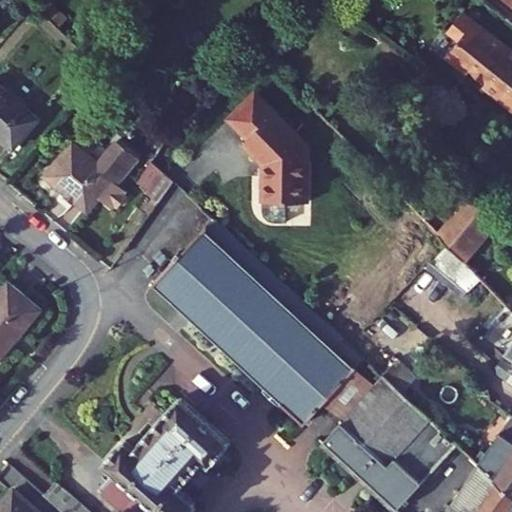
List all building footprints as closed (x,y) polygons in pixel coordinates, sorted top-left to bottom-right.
[(511,47),(466,10),(451,29),(462,38),(448,58),(468,74),(471,70),(487,82),(485,84),(511,106),(511,47)] [(0,85),(0,130),(16,144),(38,117),(0,85)] [(309,145),(256,92),(230,117),(249,137),(244,142),(258,156),(264,156),(262,201),(263,204),(264,206),(264,208),(266,211),(268,213),(271,216),(271,217),(274,218),(276,219),(278,220),(281,221),(282,221),(284,221),(286,221),(286,201),(306,201),(309,145)] [(74,140),(52,166),(60,173),(54,180),(89,209),(113,181),(117,184),(139,158),(118,139),(99,162),(74,140)] [(154,162),(140,182),(150,187),(147,193),(160,201),(175,181),(154,162)] [(52,166),(46,172),(54,180),(60,173),(52,166)] [(501,218),(475,193),(441,233),(449,241),(459,252),(466,260),(501,218)] [(227,243),(209,225),(157,283),(269,387),(264,392),(281,407),(283,404),(306,425),(326,404),(357,371),(223,247),(227,243)] [(459,252),(449,241),(426,264),(438,275),(444,268),(443,267),(459,252)] [(466,260),(459,252),(443,267),(444,268),(438,275),(449,284),(470,263),(466,260)] [(482,275),(470,263),(449,284),(462,295),(482,275)] [(11,282),(0,295),(0,358),(1,359),(43,309),(11,282)] [(511,355),(507,352),(499,362),(501,370),(511,378),(511,355)] [(357,371),(326,404),(345,421),(375,387),(357,371)] [(325,443),(371,486),(398,511),(417,491),(460,443),(434,419),(386,375),(375,387),(345,421),(344,423),(325,443)] [(231,442),(183,398),(139,448),(127,439),(108,462),(118,471),(103,489),(128,511),(195,511),(196,511),(197,501),(182,488),(206,459),(212,465),(231,442)] [(511,418),(489,453),(485,449),(478,459),(482,463),(511,489),(511,418)] [(466,511),(510,511),(511,509),(511,489),(482,463),(456,502),(466,511)] [(93,511),(58,481),(46,495),(66,511),(93,511)] [(42,511),(16,489),(0,506),(0,511),(42,511)] [(466,511),(456,502),(448,511),(466,511)]
